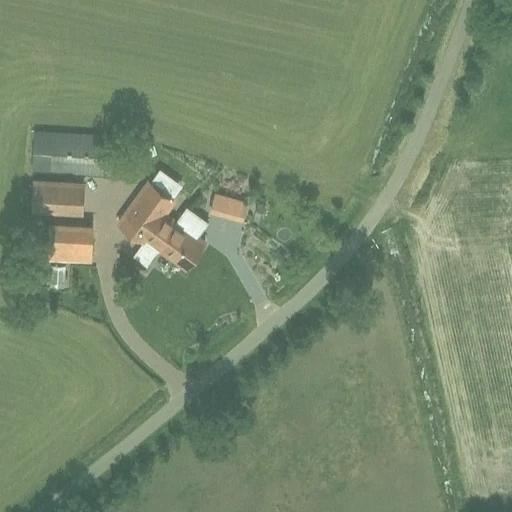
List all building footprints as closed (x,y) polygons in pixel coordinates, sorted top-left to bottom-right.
[(114,137),(52,133),(35,132),(33,170),(50,170),(49,169),(111,173),(114,137)] [(36,181),(35,210),(63,212),(82,213),(83,213),(83,210),(84,200),(84,197),(85,187),(85,184),(84,184),(65,183),(36,181)] [(142,190),(118,223),(144,241),(144,240),(157,250),(158,248),(186,268),(205,242),(197,236),(207,222),(186,207),(176,222),(164,213),(167,208),(172,200),(170,199),(150,184),(148,182),(142,190)] [(215,195),(211,211),(227,215),(231,199),(215,195)] [(49,227),(47,257),(48,258),(91,260),(93,227),(49,224),(49,227)]
